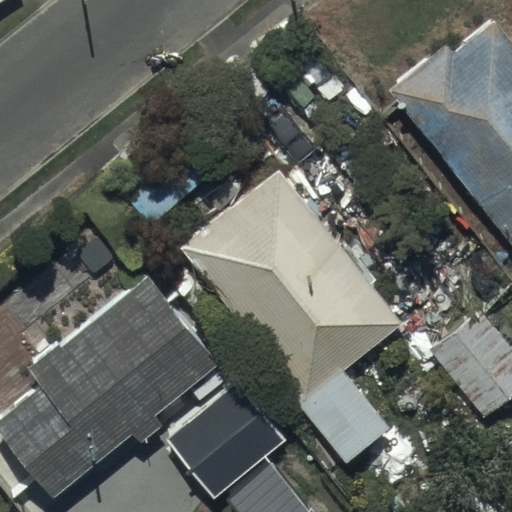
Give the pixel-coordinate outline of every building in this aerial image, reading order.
[(386,76),(511,237),(511,22),(497,2),(449,39),(443,31),(386,76)] [(178,230),(344,445),(385,413),(341,357),(405,308),(282,149),(178,230)] [(0,402),(0,419),(53,485),(130,423),(136,430),(159,412),(152,404),(220,350),(146,258),(31,350),(45,367),(0,402)] [(511,345),(477,301),(429,339),(479,402),(511,376),(511,345)] [(237,369),(164,428),(212,486),(284,428),(237,369)] [(511,419),(501,428),(511,442),(511,419)]
